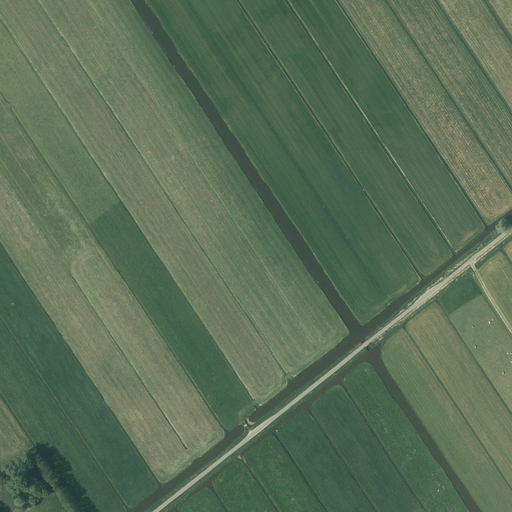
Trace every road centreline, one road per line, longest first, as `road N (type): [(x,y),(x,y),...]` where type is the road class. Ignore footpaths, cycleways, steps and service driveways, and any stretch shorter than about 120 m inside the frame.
road 1 (unclassified): [(156,511),(511,228)]
road 2 (track): [(219,385),(239,416),(289,376),(301,355)]
